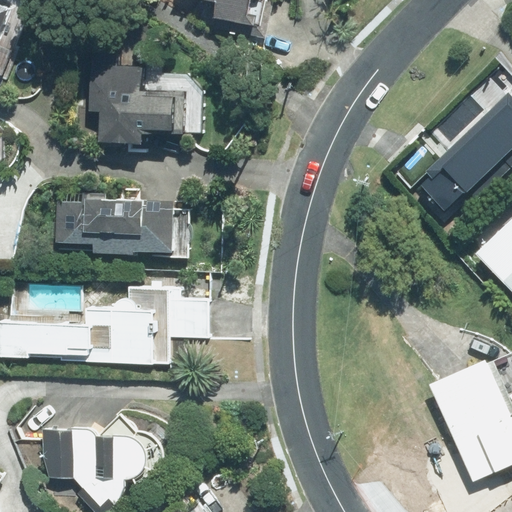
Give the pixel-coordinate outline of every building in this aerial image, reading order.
[(221,0),(218,15),(259,22),(263,0),(221,0)] [(0,38),(12,7),(0,1),(0,38)] [(94,113),(93,146),(156,148),(156,135),(210,137),(212,86),(190,64),(190,56),(132,54),(132,46),(88,45),(86,113),(94,113)] [(462,197),(511,149),(511,98),(508,94),(432,165),(462,197)] [(86,201),(60,200),(59,245),(151,248),(150,256),(191,257),(193,196),(87,193),(86,201)] [(511,222),(482,251),(511,282),(511,222)] [(182,298),(182,287),(132,285),(131,308),(92,307),(91,323),(6,320),(5,356),(173,361),(174,334),(210,335),(211,299),(182,298)] [(433,382),(477,479),(511,462),(511,352),(495,360),(493,355),(433,382)] [(103,428),(47,427),(46,476),(95,477),(80,491),(99,511),(107,511),(126,495),(131,479),(149,479),(150,432),(103,431),(103,428)]
